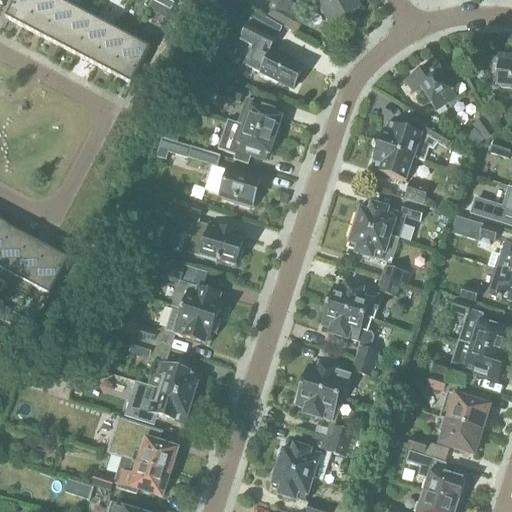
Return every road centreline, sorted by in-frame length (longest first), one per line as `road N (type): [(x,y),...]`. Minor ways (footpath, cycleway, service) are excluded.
road 1 (residential): [(407,23),(365,54),(348,89),(210,511)]
road 2 (residential): [(0,194),(51,222),(110,107),(0,48)]
